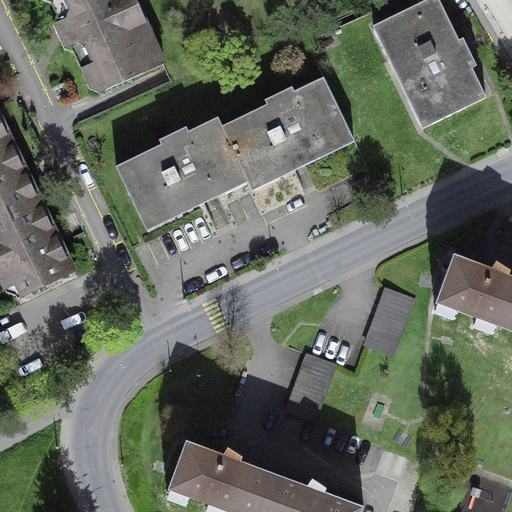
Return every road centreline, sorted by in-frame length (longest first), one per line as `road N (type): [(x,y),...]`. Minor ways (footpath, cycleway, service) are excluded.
road 1 (tertiary): [(125,374),(156,348),(511,174)]
road 2 (tertiary): [(104,511),(90,482),(89,445),(100,407),(125,374)]
road 3 (residential): [(0,447),(125,374)]
